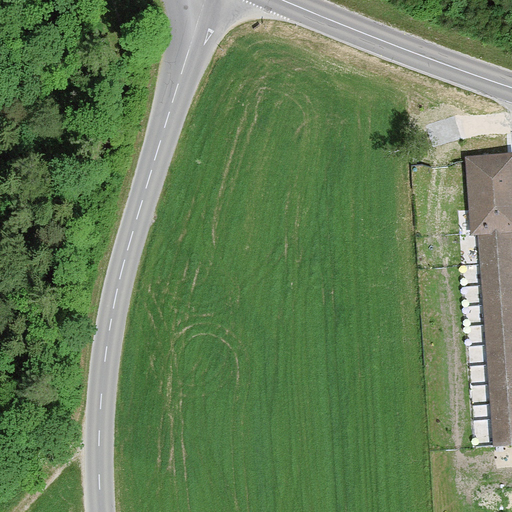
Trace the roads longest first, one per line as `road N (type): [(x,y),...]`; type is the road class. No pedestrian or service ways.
road 1 (unclassified): [(209,0),(116,291),(97,443),(103,511)]
road 2 (secondary): [(287,0),(511,87)]
